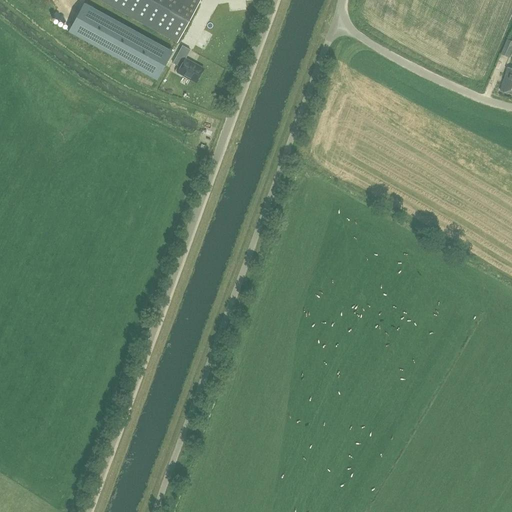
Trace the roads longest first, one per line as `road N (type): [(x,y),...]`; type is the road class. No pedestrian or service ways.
road 1 (tertiary): [(89,511),(278,0)]
road 2 (unclassified): [(158,511),(334,20)]
road 3 (unclassified): [(511,109),(464,94),(334,20)]
